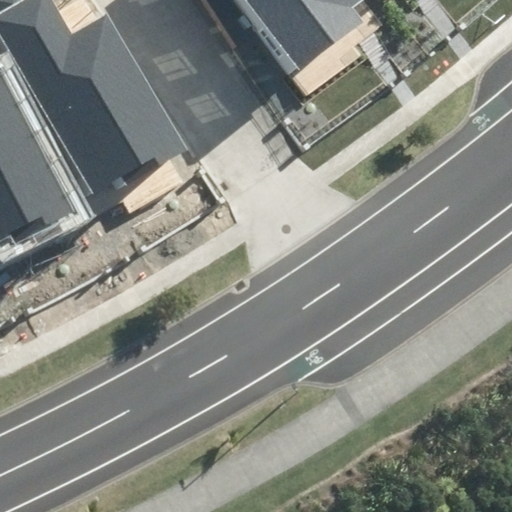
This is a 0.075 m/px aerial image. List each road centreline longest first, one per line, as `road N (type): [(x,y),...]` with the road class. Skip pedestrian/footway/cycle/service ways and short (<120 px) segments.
road 1 (tertiary): [(0,481),(345,295)]
road 2 (residential): [(345,295),(129,0)]
road 3 (tertiary): [(345,295),(511,153)]
